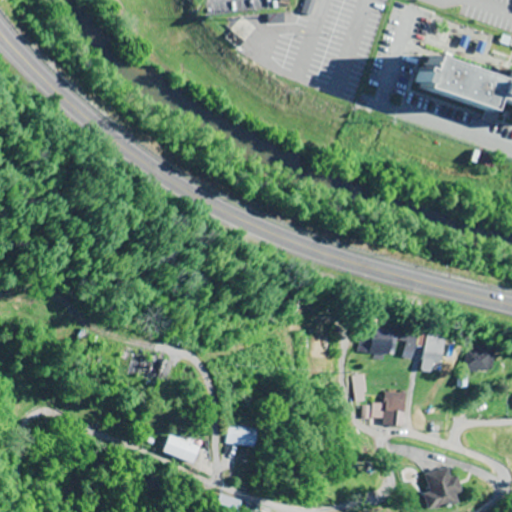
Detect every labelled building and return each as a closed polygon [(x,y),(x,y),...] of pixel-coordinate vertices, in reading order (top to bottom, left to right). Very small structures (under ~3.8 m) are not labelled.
[(432,62),(428,76),(422,74),(417,89),(422,91),(421,94),(481,115),(479,118),(493,123),(498,106),(511,110),(511,85),(511,89),(432,62)] [(362,354),(392,354),(392,334),(362,334),(362,354)] [(416,358),(416,334),(403,334),(403,358),(416,358)] [(424,361),(443,362),(445,336),(425,335),(424,361)] [(467,371),(495,373),(496,348),(468,347),(467,371)] [(176,358),(143,350),(136,377),(169,385),(176,358)] [(369,376),(358,376),(358,402),(369,402),(369,376)] [(409,393),(388,393),(388,404),(376,404),(376,418),(409,418),(409,393)] [(101,428),(108,415),(74,397),(67,409),(101,428)] [(233,445),(262,448),(264,430),(235,427),(233,445)] [(170,453),(201,465),(209,448),(178,435),(170,453)] [(432,510),(466,500),(458,472),(424,482),(432,510)]
